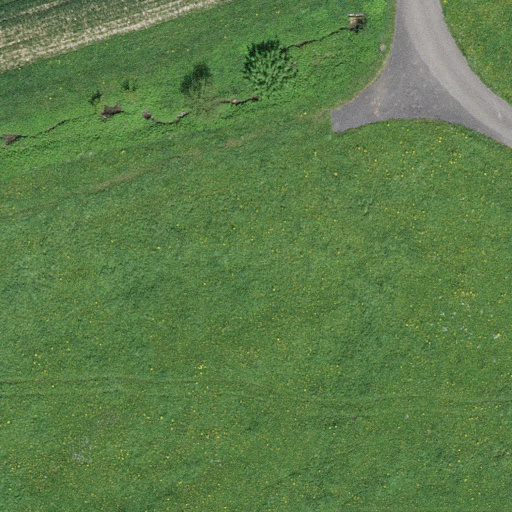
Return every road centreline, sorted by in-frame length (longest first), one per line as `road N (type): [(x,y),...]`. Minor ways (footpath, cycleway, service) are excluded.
road 1 (unclassified): [(511,130),(450,72),(432,45),(420,0)]
road 2 (track): [(450,72),(330,122)]
